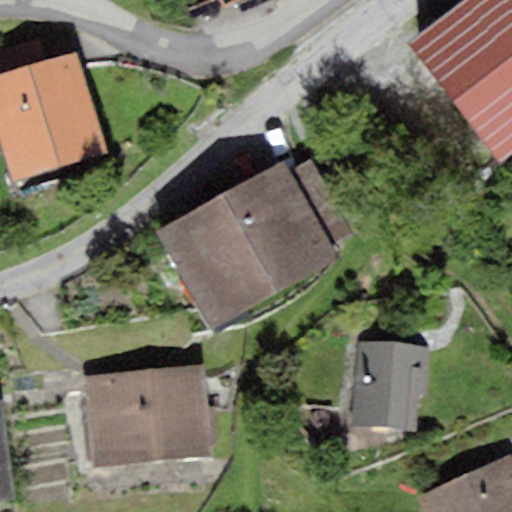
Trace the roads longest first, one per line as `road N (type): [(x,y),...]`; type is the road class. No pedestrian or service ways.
road 1 (residential): [(402,0),(118,227),(81,253),(0,287)]
road 2 (residential): [(320,0),(263,41),(213,55),(162,48),(89,13),(0,1)]
